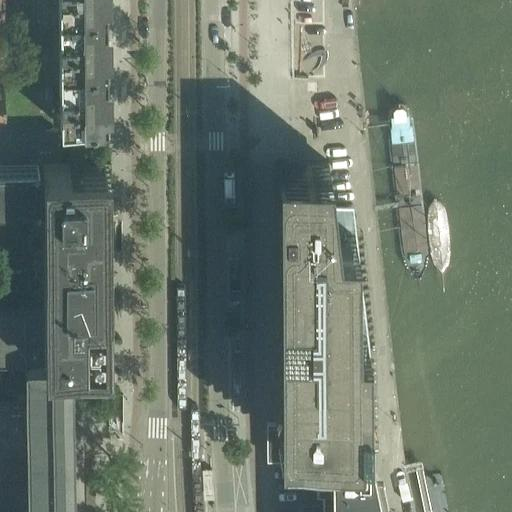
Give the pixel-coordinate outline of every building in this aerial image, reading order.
[(216,209),(214,0),(156,0),(158,209),(154,250),(155,345),(156,371),(158,397),(158,410),(159,423),(162,449),(163,462),(164,472),(166,486),(167,496),(169,510),(169,511),(236,511),(235,502),(232,472),(228,440),(227,428),(226,408),(224,385),(224,368),(223,357),(223,334),(234,334),(234,353),(241,353),(240,293),(231,293),(231,302),(222,302),(222,249),(216,209)] [(106,6),(59,6),(34,6),(34,60),(58,61),(107,61),(107,56),(109,56),(109,37),(101,38),(101,28),(109,28),(109,10),(107,10),(106,6)] [(107,61),(58,61),(34,60),(34,80),(51,79),(52,116),(59,115),(107,116),(107,111),(110,111),(110,92),(101,92),(101,83),(110,83),(110,65),(107,65),(107,61)] [(34,80),(23,80),(15,80),(5,80),(5,116),(14,116),(23,116),(52,116),(51,79),(34,80)] [(276,228),(270,246),(274,249),(270,262),(274,265),(270,279),(274,282),(270,296),(274,298),(270,312),(274,315),(270,329),(274,332),(270,346),(274,348),(270,362),(274,365),(269,379),(274,382),(269,395),(277,400),(277,415),(277,436),(313,435),(313,457),(317,457),(317,493),(323,493),(323,507),(334,507),(333,511),(389,511),(383,478),(377,478),(371,450),(368,435),(367,430),(366,430),(366,354),(366,333),(355,333),(355,232),(336,232),(328,161),(327,156),(275,156),(275,162),(276,228)] [(23,202),(23,162),(9,162),(0,161),(0,201),(11,202),(23,202)] [(109,361),(108,161),(23,162),(23,202),(24,305),(4,305),(0,305),(0,354),(24,354),(69,353),(69,362),(109,361)] [(24,356),(25,357),(26,404),(0,402),(0,511),(71,511),(69,362),(69,353),(24,354),(24,356)] [(277,436),(277,415),(263,415),(264,457),(313,457),(313,435),(277,436)]
